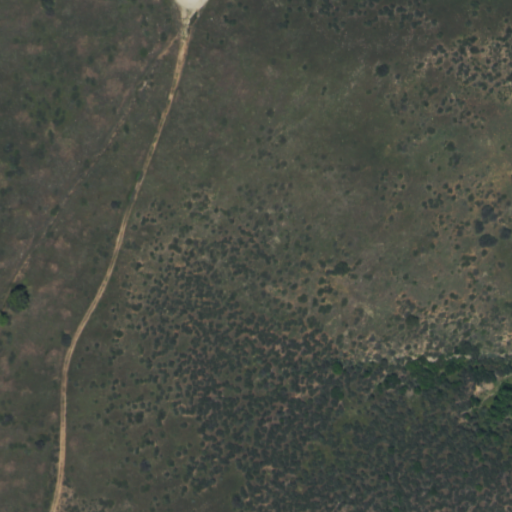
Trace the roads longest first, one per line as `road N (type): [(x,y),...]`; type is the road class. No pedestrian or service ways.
road 1 (track): [(182,23),(176,68),(113,252),(64,353),(60,453),(48,511)]
road 2 (track): [(197,0),(52,216),(0,310)]
